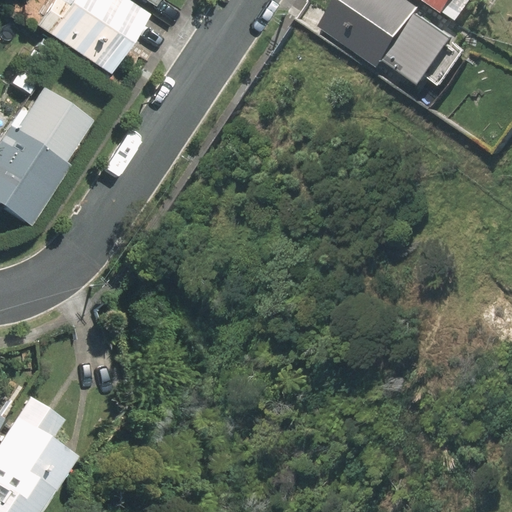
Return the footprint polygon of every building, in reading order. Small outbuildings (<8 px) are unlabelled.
[(138,22),(106,0),(47,0),(37,16),(28,10),(17,26),(37,40),(31,49),(45,59),(51,50),(97,81),(138,22)] [(121,0),(142,14),(151,0),(121,0)] [(410,0),(336,0),(316,34),(388,78),(397,64),(420,79),(441,45),(411,26),(422,7),(410,0)] [(410,0),(422,7),(459,30),(477,0),(410,0)] [(44,63),(26,52),(3,88),(21,99),(44,63)] [(7,132),(0,143),(0,215),(29,233),(69,167),(66,165),(91,124),(40,93),(13,136),(7,132)] [(63,422),(29,399),(0,441),(0,511),(40,511),(77,458),(51,440),(63,422)]
